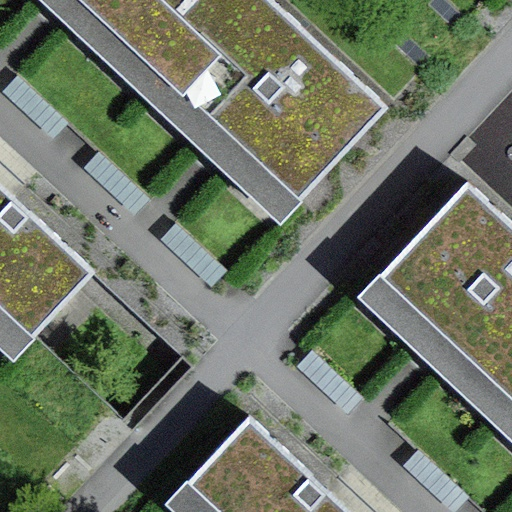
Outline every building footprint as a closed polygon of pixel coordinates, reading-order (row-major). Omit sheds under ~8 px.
[(83,0),(139,52),(187,0),(83,0)] [(299,200),(388,105),(274,0),(187,0),(139,52),(232,138),(299,200)] [(0,307),(31,337),(94,270),(0,181),(0,307)] [(511,400),(511,399),(511,222),(467,181),(378,276),(446,338),(511,400)] [(353,511),(348,507),(249,415),(185,482),(217,511),(353,511)]
